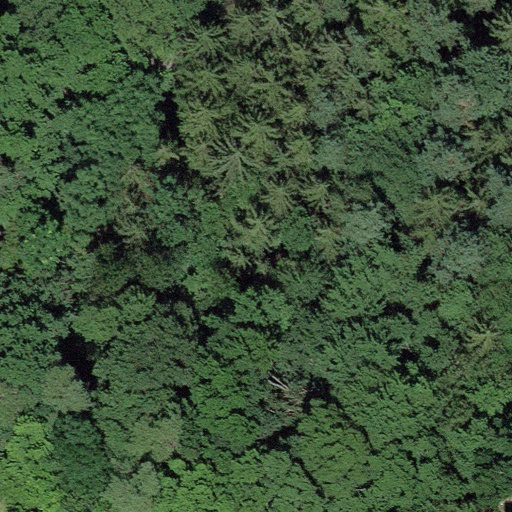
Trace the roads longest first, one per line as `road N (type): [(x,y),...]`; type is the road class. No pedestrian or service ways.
road 1 (track): [(0,173),(165,0)]
road 2 (track): [(186,511),(0,385)]
